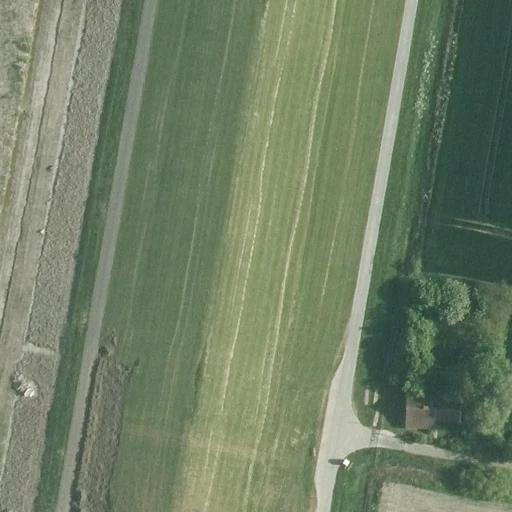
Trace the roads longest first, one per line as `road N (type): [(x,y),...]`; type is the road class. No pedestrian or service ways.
road 1 (track): [(143,0),(64,511)]
road 2 (track): [(339,432),(414,0)]
road 3 (track): [(464,454),(339,432)]
